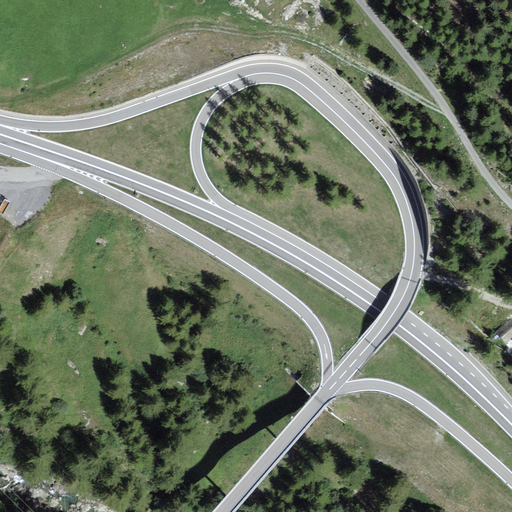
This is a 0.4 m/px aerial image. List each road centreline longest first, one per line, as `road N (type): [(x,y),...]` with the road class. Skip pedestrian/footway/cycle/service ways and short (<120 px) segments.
road 1 (primary): [(0,137),(203,239),(305,309),(327,346),(331,386)]
road 2 (primary): [(259,74),(305,86),(381,159),(410,211),(415,261),(399,301),(331,386)]
road 3 (primary): [(0,133),(208,210),(353,290)]
road 4 (primary): [(353,290),(225,204),(197,166),(209,107),(259,74)]
road 5 (primary): [(259,74),(81,126),(0,121)]
road 6 (primary): [(331,386),(398,387),(511,479)]
road 7 (primary): [(353,290),(511,424)]
road 8 (tertiary): [(222,511),(331,386)]
